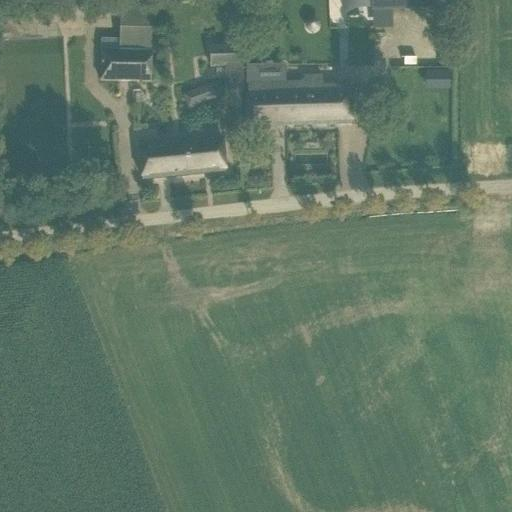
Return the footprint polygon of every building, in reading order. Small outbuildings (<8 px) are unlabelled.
[(101,82),(152,83),(152,0),(101,0),(101,17),(120,17),(120,39),(101,39),(101,82)] [(372,0),(372,12),(432,10),(431,0),(372,0)] [(41,11),(52,11),(52,6),(30,6),(30,7),(16,9),(17,18),(30,17),(30,15),(41,14),(41,11)] [(210,67),(226,67),(226,92),(243,91),(242,66),(239,66),(239,37),(230,37),(231,46),(209,47),(210,67)] [(424,70),(425,88),(449,87),(448,69),(424,70)] [(322,86),(322,78),(302,78),(302,81),(246,82),(247,130),(271,130),(273,126),(350,125),(350,86),(322,86)] [(210,86),(183,96),(188,110),(215,100),(210,86)] [(190,140),(138,145),(141,180),(225,172),(221,136),(190,140)]
